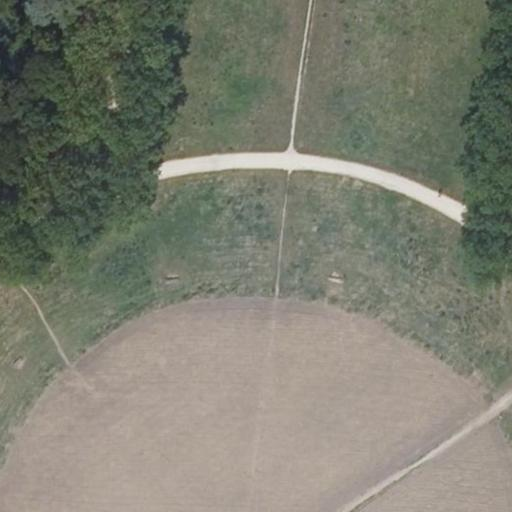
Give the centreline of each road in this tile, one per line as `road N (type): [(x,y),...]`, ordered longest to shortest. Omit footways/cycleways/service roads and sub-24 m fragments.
road 1 (track): [(0,250),(110,187),(174,168),(256,159),(339,166),(418,189),(511,244)]
road 2 (track): [(110,187),(134,0)]
road 3 (unknown): [(66,156),(89,0)]
